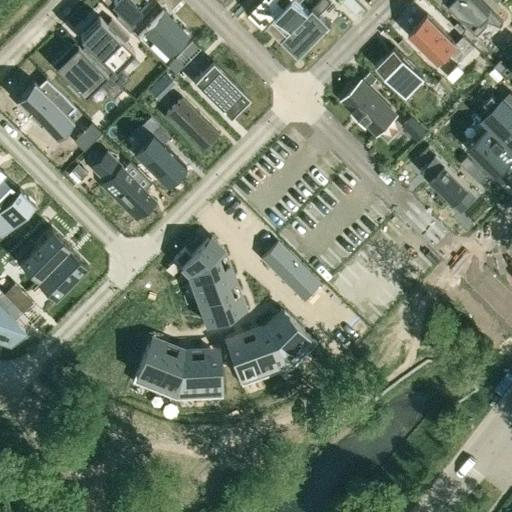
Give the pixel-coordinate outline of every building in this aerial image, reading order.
[(127,0),(133,6),(126,13),(140,27),(153,14),(146,7),(152,0),(127,0)] [(258,0),(249,10),(264,25),(267,22),(289,0),(258,0)] [(289,0),(267,22),(282,38),(283,37),(310,10),(300,1),(301,0),(289,0)] [(440,0),(447,6),(454,8),(466,19),(464,24),(477,36),(486,27),(487,24),(500,25),(503,22),(480,0),(440,0)] [(143,29),(138,34),(149,45),(154,39),(168,53),(189,31),(164,6),(143,28),(143,29)] [(310,10),(283,37),(298,51),(319,30),(321,33),(331,23),(314,6),(310,10)] [(99,14),(80,33),(87,40),(81,46),(108,72),(121,85),(130,76),(119,64),(134,49),(124,39),(129,34),(111,17),(106,21),(99,14)] [(428,19),(416,32),(444,58),(457,43),(428,19)] [(78,43),(55,65),(85,95),(98,82),(113,97),(122,87),(121,85),(108,72),(81,46),(78,43)] [(378,62),(377,64),(406,93),(424,74),(395,45),(385,55),(383,54),(377,61),(378,62)] [(502,57),(494,65),(501,72),(509,65),(502,57)] [(201,71),(193,79),(230,115),(243,103),(249,97),(243,90),(243,91),(232,80),(232,79),(222,70),(216,64),(205,75),(201,71)] [(166,72),(160,77),(170,87),(175,81),(166,72)] [(32,80),(14,98),(26,110),(25,111),(38,124),(39,123),(54,137),(72,120),(67,115),(75,108),(42,76),(35,83),(32,80)] [(441,77),(438,80),(450,91),(453,88),(441,77)] [(361,85),(344,101),(381,141),(398,123),(361,85)] [(511,90),(483,119),(491,126),(511,147),(511,90)] [(164,113),(163,114),(200,151),(202,149),(196,144),(212,128),(218,133),(219,132),(182,95),(181,96),(181,97),(165,113),(164,113)] [(413,114),(403,124),(417,139),(427,129),(413,114)] [(511,147),(491,126),(470,147),(498,175),(511,161),(511,147)] [(154,134),(136,152),(167,183),(185,165),(154,134)] [(432,143),(422,153),(429,159),(423,165),(462,204),(477,188),(432,143)] [(108,152),(93,167),(107,181),(104,185),(128,210),(132,206),(137,211),(153,196),(144,188),(151,181),(129,159),(122,166),(108,152)] [(468,154),(461,161),(481,181),(488,173),(468,154)] [(78,162),(71,169),(81,178),(87,171),(78,162)] [(0,181),(0,208),(13,195),(0,181)] [(0,208),(0,239),(29,210),(13,195),(0,208)] [(33,245),(18,260),(39,281),(71,249),(72,248),(54,230),(36,248),(33,245)] [(205,239),(203,241),(209,247),(213,243),(207,237),(205,239)] [(278,239),(261,256),(299,293),(315,277),(278,239)] [(203,241),(181,264),(188,271),(191,280),(222,269),(216,253),(209,247),(203,241)] [(39,281),(38,282),(57,300),(90,267),(71,249),(39,281)] [(222,269),(191,280),(199,301),(229,290),(227,284),(222,269)] [(12,303),(24,290),(15,281),(3,293),(12,303)] [(24,290),(12,303),(22,312),(34,300),(24,290)] [(229,290),(199,301),(207,322),(237,311),(231,295),(229,290)] [(1,292),(0,293),(0,302),(16,318),(22,312),(12,303),(3,293),(1,292)] [(0,338),(10,342),(25,327),(16,318),(0,302),(0,338)] [(284,309),(279,314),(283,318),(288,313),(284,309)] [(283,318),(271,330),(289,358),(311,336),(288,313),(283,318)] [(255,336),(250,338),(261,368),(289,358),(271,330),(255,336)] [(244,340),(228,346),(239,376),(255,370),(261,368),(250,338),(244,340)] [(147,342),(135,373),(156,381),(168,351),(163,349),(147,342)] [(168,351),(156,381),(176,389),(182,356),(174,353),(168,351)] [(202,355),(196,356),(198,388),(221,387),(219,354),(202,355)] [(182,356),(176,389),(198,388),(196,356),(190,356),(182,356)]
